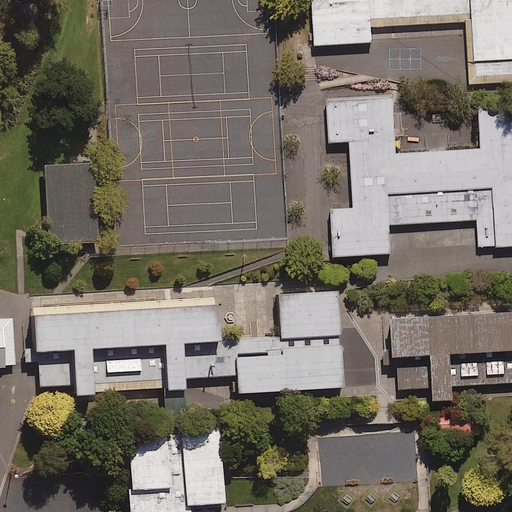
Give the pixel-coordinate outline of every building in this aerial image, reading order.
[(470,83),(511,80),(511,0),(314,0),(311,0),(313,45),(382,42),(381,23),(467,19),(470,83)] [(334,257),(395,254),(394,226),(474,222),(475,249),(511,246),(511,110),(483,112),(485,150),(399,155),(396,97),(328,101),(330,144),(352,143),(356,208),(332,209),(334,257)] [(68,166),(46,167),(46,168),(50,238),(50,244),(100,241),(96,165),(68,166)] [(208,298),(33,308),(35,348),(30,348),(25,349),(25,362),(36,362),(37,389),(232,378),(233,391),(344,385),(339,291),(275,294),(277,328),(210,332),(208,298)] [(511,313),(382,320),(386,392),(511,385),(511,313)] [(0,366),(10,366),(8,324),(0,324),(0,366)] [(480,411),(440,411),(441,437),(480,436),(480,411)] [(351,429),(318,431),(319,448),(307,448),(309,484),(322,483),(322,492),(337,491),(338,511),(422,511),(418,436),(383,438),(382,431),(367,432),(368,437),(352,438),(351,429)] [(224,431),(127,436),(130,511),(192,511),(192,507),(227,504),(226,478),(225,463),(224,431)]
